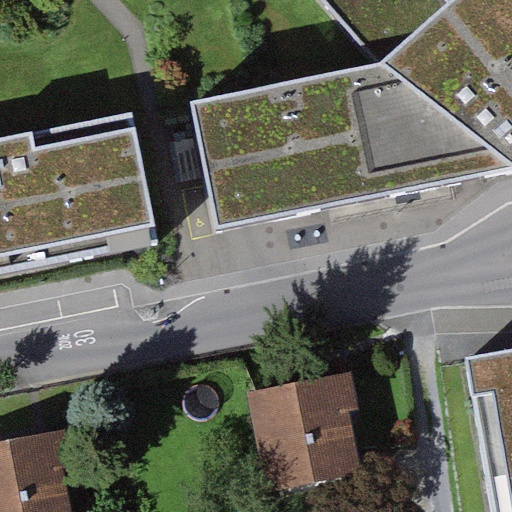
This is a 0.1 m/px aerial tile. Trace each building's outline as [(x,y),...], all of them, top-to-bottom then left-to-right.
[(317,0),(385,74),(469,0),(317,0)] [(511,0),(469,0),(385,74),(511,166),(511,0)] [(511,175),(511,166),(385,74),(187,111),(201,188),(209,231),(247,224),(511,175)] [(0,278),(156,247),(130,118),(0,144),(0,278)] [(511,511),(511,356),(461,365),(485,511),(511,511)] [(343,376),(248,395),(266,490),(361,472),(343,376)] [(68,511),(55,436),(0,445),(0,511),(68,511)]
